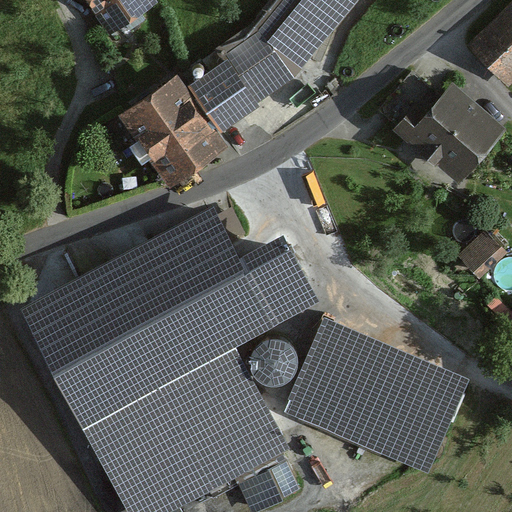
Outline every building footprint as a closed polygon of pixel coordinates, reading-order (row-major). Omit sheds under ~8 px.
[(91,0),(110,28),(152,0),(91,0)] [(361,0),(277,0),(259,23),(222,46),(233,63),(199,85),(226,126),(295,80),(310,61),(361,0)] [(511,14),(476,49),(511,85),(511,14)] [(177,69),(122,104),(167,175),(222,141),(177,69)] [(511,135),(511,125),(463,86),(441,112),(426,100),(405,126),(475,182),(511,135)] [(213,207),(33,299),(96,421),(143,511),(283,440),(228,333),(310,291),(278,230),(236,252),(213,207)] [(490,232),(466,255),(485,274),(509,251),(490,232)] [(462,374),(333,317),(295,404),(424,461),(462,374)]
